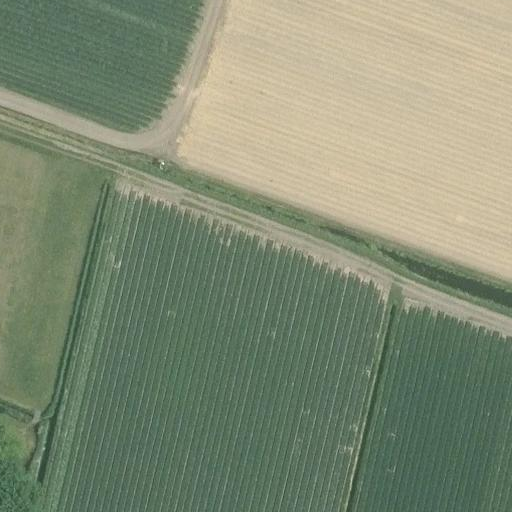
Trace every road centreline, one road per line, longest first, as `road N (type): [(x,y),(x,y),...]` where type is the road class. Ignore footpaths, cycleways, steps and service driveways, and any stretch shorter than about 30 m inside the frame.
road 1 (track): [(511,327),(0,127)]
road 2 (track): [(214,0),(162,149),(137,150),(0,99)]
